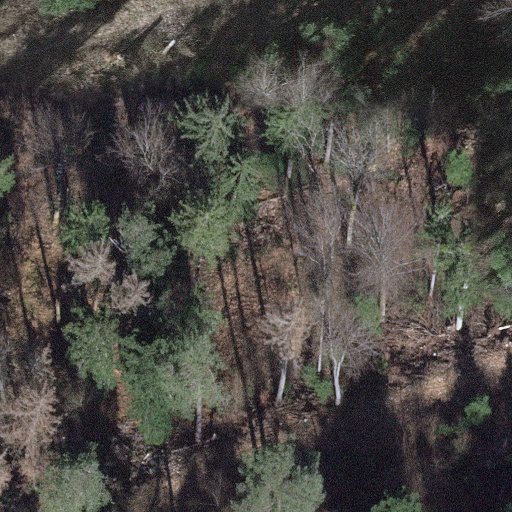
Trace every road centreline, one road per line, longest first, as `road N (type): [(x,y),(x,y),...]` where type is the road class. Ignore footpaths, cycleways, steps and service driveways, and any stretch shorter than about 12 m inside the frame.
road 1 (track): [(0,37),(360,0)]
road 2 (track): [(511,395),(325,452),(220,511)]
